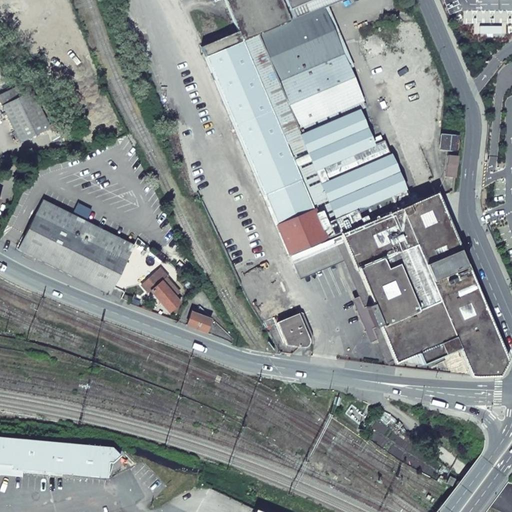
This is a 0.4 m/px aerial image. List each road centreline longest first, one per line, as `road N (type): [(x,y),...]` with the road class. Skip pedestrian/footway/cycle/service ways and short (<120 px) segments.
road 1 (residential): [(0,264),(223,355),(393,384)]
road 2 (unknown): [(336,376),(170,0)]
road 3 (residential): [(424,0),(472,115),(468,215),(511,328)]
road 4 (residential): [(393,384),(487,420),(495,433),(489,470)]
